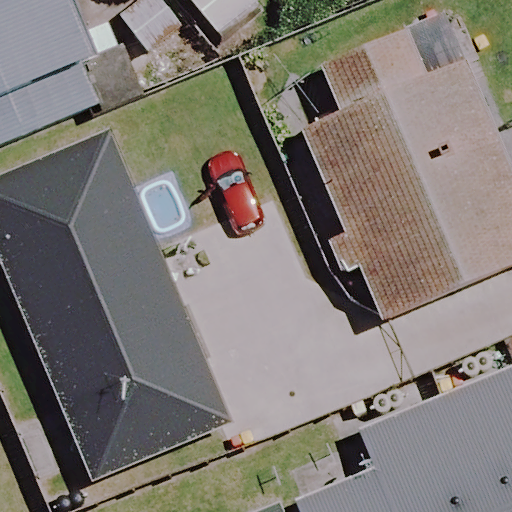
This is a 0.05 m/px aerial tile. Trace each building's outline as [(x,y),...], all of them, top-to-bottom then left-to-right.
[(0,0),(0,104),(82,67),(51,0),(0,0)] [(511,270),(511,202),(439,25),(270,94),(367,330),(511,270)] [(144,256),(99,143),(0,182),(0,294),(78,491),(215,437),(144,256)] [(215,437),(224,458),(352,408),(272,206),(144,256),(215,437)] [(511,511),(511,402),(410,444),(437,511),(511,511)]
